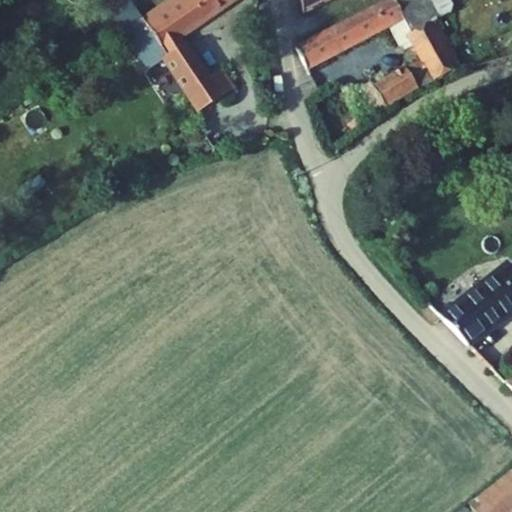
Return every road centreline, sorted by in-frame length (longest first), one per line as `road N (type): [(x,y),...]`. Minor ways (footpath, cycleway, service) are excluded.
road 1 (unclassified): [(511,420),(371,276),(315,171)]
road 2 (unclassified): [(511,72),(410,113),(315,171)]
road 3 (unclassified): [(315,171),(290,90),(279,0)]
